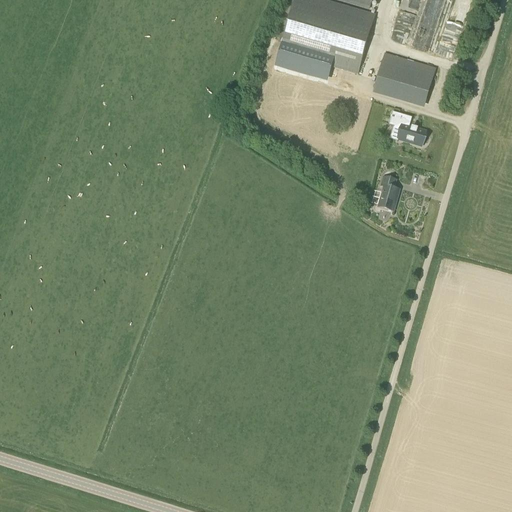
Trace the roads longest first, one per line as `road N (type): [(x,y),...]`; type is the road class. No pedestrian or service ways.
road 1 (unclassified): [(353,511),(498,0)]
road 2 (tertiary): [(171,511),(0,458)]
